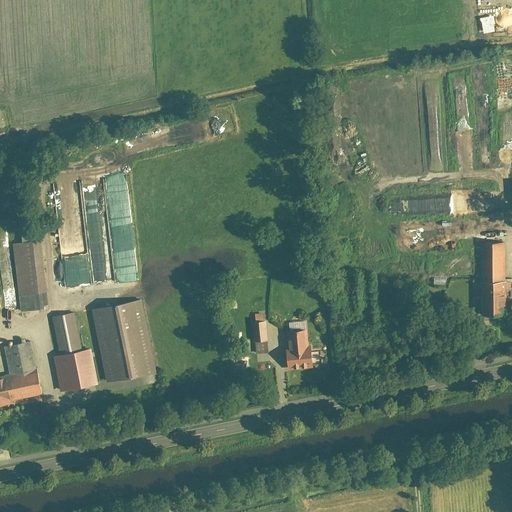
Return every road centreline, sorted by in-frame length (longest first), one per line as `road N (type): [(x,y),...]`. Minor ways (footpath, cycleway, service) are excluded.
road 1 (tertiary): [(511,370),(0,476)]
road 2 (unclassified): [(184,511),(511,445)]
